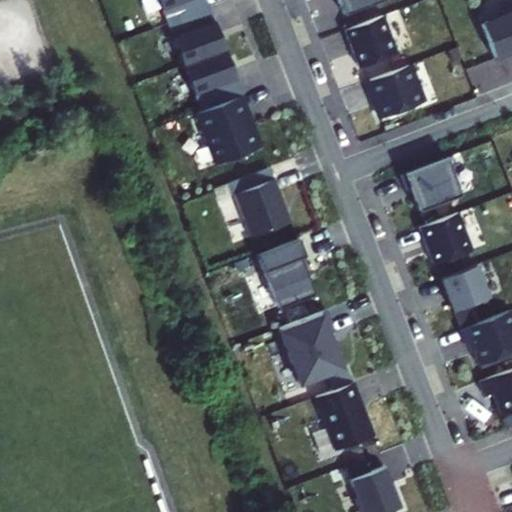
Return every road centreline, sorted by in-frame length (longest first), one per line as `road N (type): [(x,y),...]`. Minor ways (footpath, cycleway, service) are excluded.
road 1 (residential): [(337,174),(455,471)]
road 2 (residential): [(337,174),(511,108)]
road 3 (residential): [(271,0),(337,174)]
